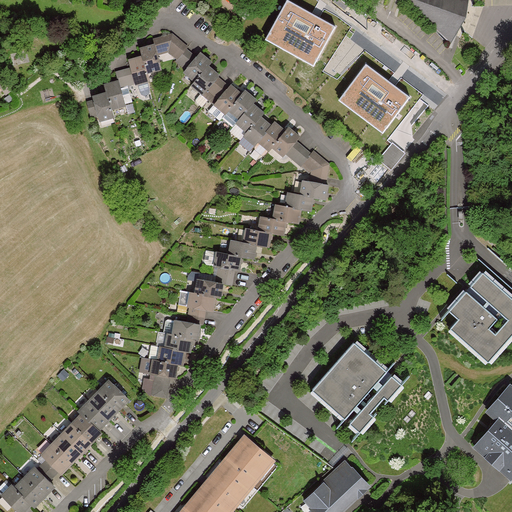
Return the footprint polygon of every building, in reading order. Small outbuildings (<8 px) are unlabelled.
[(336,27),(288,0),(266,40),(314,66),(336,27)] [(471,0),(406,0),(452,45),(470,20),(471,0)] [(169,51),(172,34),(155,39),(157,43),(159,53),(169,51)] [(172,34),(169,51),(179,59),(187,49),(189,47),(172,34)] [(143,55),(148,73),(163,69),(159,53),(157,43),(140,48),(142,56),(143,55)] [(209,65),(210,66),(213,62),(201,52),(196,57),(192,54),(187,49),(179,59),(177,61),(187,69),(184,72),(186,73),(195,81),(209,65)] [(143,55),(142,56),(129,59),(131,69),(124,70),(128,86),(150,80),(148,73),(143,55)] [(204,95),(219,77),(221,75),(210,66),(209,65),(195,81),(192,85),(204,94),(204,95)] [(410,98),(367,65),(340,101),(383,133),(410,98)] [(128,86),(124,70),(117,72),(119,80),(105,84),(107,92),(109,91),(113,109),(133,104),(128,86)] [(210,100),(224,82),(219,77),(204,95),(210,100)] [(224,82),(210,100),(215,104),(229,86),(224,82)] [(243,94),(242,93),(231,84),(229,86),(215,104),(226,114),(229,110),(243,94)] [(253,104),(254,104),(257,100),(245,90),(242,93),(243,94),(229,110),(240,120),(253,104)] [(109,91),(107,92),(92,96),(93,101),(89,102),(93,118),(99,116),(100,121),(115,117),(113,109),(109,91)] [(256,124),(262,117),(265,114),(254,104),(253,104),(240,120),(237,123),(248,132),(255,123),(256,124)] [(260,142),(272,126),(262,117),(256,124),(255,123),(248,132),(245,136),(257,146),(260,142)] [(272,126),(260,142),(270,151),(273,147),(287,131),(276,122),(272,126)] [(287,131),(273,147),(284,157),(288,153),(297,142),(301,137),(290,128),(287,131)] [(303,166),(313,154),(297,142),(288,153),(303,166)] [(404,152),(392,142),(378,159),(390,169),(404,152)] [(313,154),(303,166),(312,174),(311,182),(327,184),(330,165),(315,151),(313,154)] [(301,194),(314,198),(327,200),(329,185),(327,184),(311,182),(303,180),(301,194)] [(286,206),(301,210),(312,212),(314,198),(301,194),(288,192),(286,206)] [(274,219),(287,222),(299,224),(301,210),(286,206),(276,204),(274,219)] [(259,231),(272,234),(285,236),(287,222),(274,219),(261,217),(259,231)] [(272,234),(259,231),(246,228),(244,243),(257,245),(270,247),(272,234)] [(229,254),(242,257),(255,259),(257,245),(244,243),(231,240),(229,254)] [(219,275),(234,277),(235,270),(240,271),(242,257),(229,254),(217,252),(214,266),(220,267),(219,275)] [(450,327),(488,361),(511,334),(511,295),(483,270),(471,284),(508,316),(494,331),(489,326),(497,316),(467,290),(449,310),(458,318),(450,327)] [(196,294),(216,297),(221,298),(223,284),(233,286),(234,277),(219,275),(217,282),(198,279),(196,294)] [(190,314),(206,317),(207,310),(214,311),(216,297),(196,294),(190,293),(188,306),(191,307),(190,314)] [(172,335),(193,338),(198,339),(200,325),(204,325),(206,317),(190,314),(188,322),(175,320),(172,335)] [(165,348),(186,351),(191,352),(193,338),(172,335),(167,334),(165,348)] [(373,415),(369,411),(383,396),(387,399),(401,384),(391,375),(382,384),(380,382),(378,380),(386,371),(353,341),(310,389),(344,419),(353,408),(357,412),(348,422),(359,431),(373,415)] [(158,360),(178,364),(183,365),(186,351),(165,348),(160,347),(158,360)] [(178,364),(158,360),(153,359),(150,375),(156,376),(153,395),(168,398),(171,378),(176,378),(178,364)] [(109,381),(99,392),(119,411),(130,401),(109,381)] [(511,384),(510,383),(486,409),(497,418),(473,444),(511,478),(511,476),(511,384)] [(110,421),(119,411),(99,392),(89,402),(110,421)] [(100,432),(110,421),(89,402),(79,412),(82,415),(100,432)] [(102,434),(100,432),(82,415),(72,425),(92,444),(102,434)] [(82,455),(92,444),(72,425),(62,435),(82,455)] [(72,465),(82,455),(62,435),(52,446),(72,465)] [(223,461),(257,490),(278,464),(244,436),(223,461)] [(61,475),(72,465),(52,446),(42,456),(48,461),(43,465),(56,478),(60,474),(61,475)] [(340,511),(369,485),(345,459),(303,499),(314,511),(340,511)] [(205,483),(239,511),(257,490),(223,461),(205,483)] [(50,484),(56,478),(43,465),(38,471),(35,468),(25,479),(45,498),(55,488),(50,484)] [(35,508),(45,498),(25,479),(15,489),(33,506),(35,508)] [(186,505),(193,511),(238,511),(239,511),(205,483),(186,505)] [(17,511),(26,511),(33,506),(15,489),(12,486),(1,497),(17,511)]
